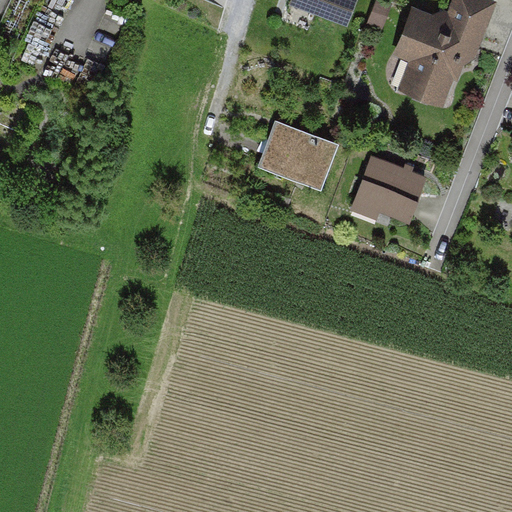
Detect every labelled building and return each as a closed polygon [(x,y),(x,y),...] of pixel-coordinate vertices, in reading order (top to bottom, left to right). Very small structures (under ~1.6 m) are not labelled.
[(295,0),(348,19),(354,0),(295,0)] [(395,51),(415,5),(403,0),(378,0),(368,24),(384,31),(378,43),(395,51)] [(415,89),(442,99),(452,72),(457,74),(472,34),(481,31),(491,4),(481,0),(458,0),(452,17),(445,14),(442,22),(416,12),(408,33),(414,35),(407,54),(421,59),(417,70),(421,72),(415,89)] [(342,144),(277,119),(260,163),(324,188),(342,144)] [(428,177),(377,157),(357,205),(408,225),(428,177)]
